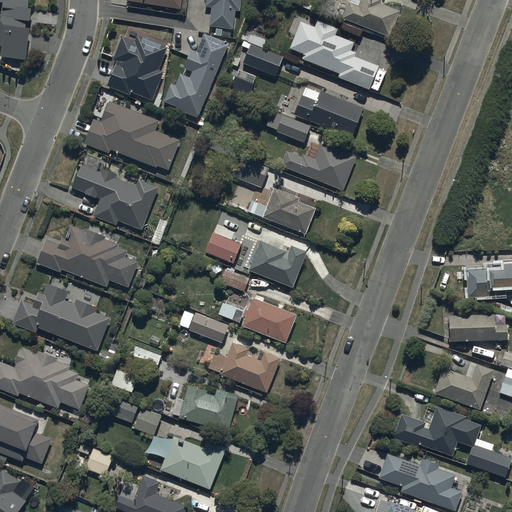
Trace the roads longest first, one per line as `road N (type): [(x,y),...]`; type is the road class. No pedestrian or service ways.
road 1 (residential): [(492,0),(299,511)]
road 2 (residential): [(0,242),(48,122)]
road 3 (residential): [(48,122),(83,0)]
